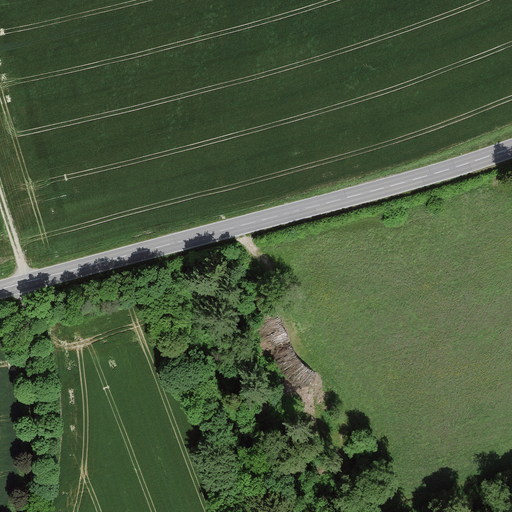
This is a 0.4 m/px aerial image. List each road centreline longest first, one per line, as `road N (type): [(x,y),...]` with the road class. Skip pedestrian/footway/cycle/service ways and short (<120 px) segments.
road 1 (secondary): [(0,288),(511,147)]
road 2 (track): [(26,281),(37,422),(27,511)]
